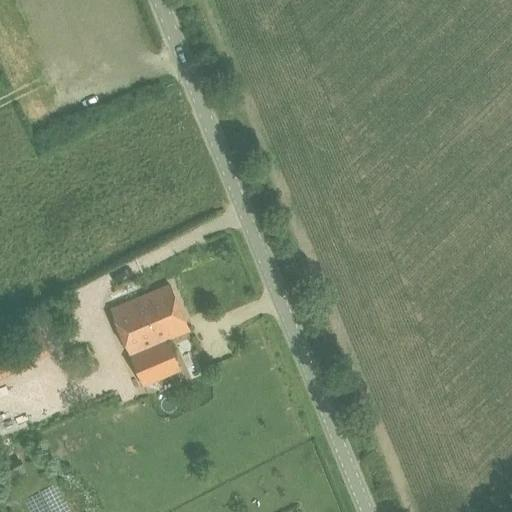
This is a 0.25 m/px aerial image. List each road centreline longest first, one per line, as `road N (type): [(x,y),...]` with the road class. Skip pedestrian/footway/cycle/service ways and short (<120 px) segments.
road 1 (tertiary): [(366,511),(158,0)]
road 2 (track): [(182,59),(146,73),(91,62),(0,103)]
